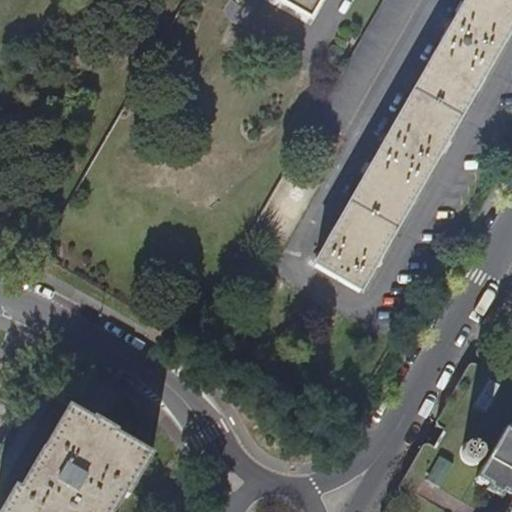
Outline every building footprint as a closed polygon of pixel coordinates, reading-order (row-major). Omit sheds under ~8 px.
[(277,0),(311,19),(321,0),(277,0)] [(417,0),(386,0),(315,123),(339,137),(417,0)] [(361,294),(511,29),(511,0),(469,0),(316,268),(361,294)] [(391,506),(389,509),(386,511),(484,511),(489,503),(501,503),(484,493),(486,489),(475,482),(503,433),(511,437),(511,364),(479,346),(478,352),(478,355),(480,360),(484,363),(481,369),(478,368),(472,368),(468,370),(440,421),(440,426),(444,432),(435,449),(428,448),(423,450),(401,489),(402,494),(406,498),(402,505),(396,503),(391,506)] [(0,386),(10,382),(0,358),(0,386)] [(73,410),(68,407),(59,422),(65,425),(73,410)] [(110,511),(119,497),(128,502),(144,474),(139,471),(148,455),(119,438),(117,441),(90,425),(92,421),(73,410),(65,425),(59,422),(43,451),(47,453),(25,493),(18,489),(14,487),(0,511),(110,511)] [(117,441),(119,438),(121,434),(94,418),(92,421),(90,425),(117,441)] [(511,511),(511,437),(503,433),(475,482),(486,489),(489,485),(505,494),(503,498),(509,502),(511,503),(511,506),(508,511),(511,511)] [(43,451),(18,489),(25,493),(47,453),(43,451)] [(139,471),(144,474),(153,458),(148,455),(139,471)] [(486,489),(484,493),(501,503),(503,498),(505,494),(489,485),(486,489)] [(122,511),(128,502),(119,497),(110,511),(122,511)]
